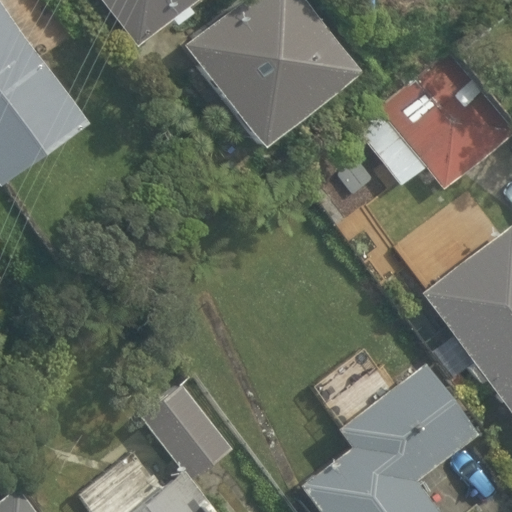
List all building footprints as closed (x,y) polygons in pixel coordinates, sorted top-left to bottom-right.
[(1,0),(0,0),(0,174),(84,118),(1,0)] [(100,0),(132,41),(167,15),(172,22),(190,9),(185,2),(188,0),(100,0)] [(349,67),(298,0),(228,0),(174,39),(248,141),(349,67)] [(441,187),(503,137),(442,63),(380,113),(391,126),(367,146),(399,186),(424,166),(441,187)] [(511,228),(509,224),(418,290),(511,414),(511,228)] [(347,444),(297,481),(319,511),(438,511),(413,478),(476,432),(422,360),(334,427),(347,444)] [(131,411),(174,468),(182,479),(224,448),(173,380),(131,411)] [(174,468),(117,511),(208,511),(182,479),(174,468)] [(0,491),(0,511),(31,511),(11,484),(0,491)]
